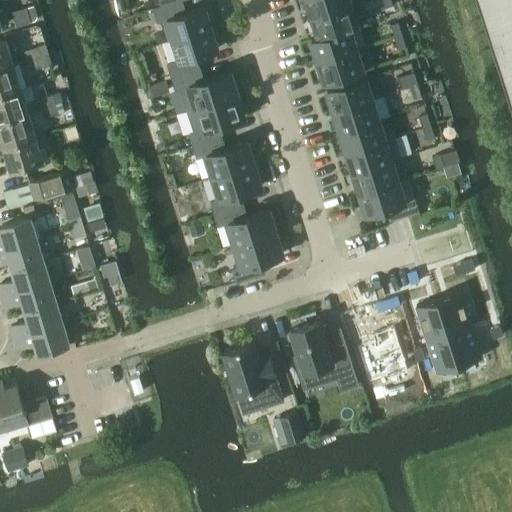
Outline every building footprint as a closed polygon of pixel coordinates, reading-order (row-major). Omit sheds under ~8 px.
[(174,39),(214,26),(210,14),(207,15),(204,5),(186,11),(182,0),(178,0),(161,5),(154,7),(158,21),(167,18),(174,39)] [(307,0),(313,17),(352,5),(360,2),(359,0),(307,0)] [(511,0),(480,0),(511,101),(511,0)] [(352,5),(313,17),(316,28),(319,37),(350,28),(358,26),(367,23),(360,2),(352,5)] [(27,7),(12,12),(16,26),(31,22),(27,7)] [(136,13),(127,16),(130,26),(140,23),(136,13)] [(398,21),(390,23),(394,36),(402,34),(398,21)] [(218,38),(214,26),(174,39),(180,59),(168,63),(172,76),(200,67),(196,55),(218,48),(215,39),(218,38)] [(357,49),(350,28),(319,37),(311,39),(318,60),(357,49)] [(394,36),(398,48),(406,45),(402,34),(394,36)] [(0,67),(13,64),(6,39),(0,40),(0,67)] [(27,60),(41,55),(38,46),(24,50),(27,60)] [(357,49),(318,60),(325,82),(363,70),(373,66),(367,46),(357,49)] [(49,53),(41,55),(27,60),(30,69),(52,62),(49,53)] [(0,94),(21,88),(13,64),(0,67),(0,94)] [(195,106),(240,92),(236,79),(233,80),(230,71),(204,79),(200,67),(172,76),(176,88),(188,84),(195,106)] [(414,71),(399,76),(402,88),(410,86),(418,83),(414,71)] [(365,76),(327,89),(334,110),(372,98),(365,76)] [(410,86),(414,98),(421,95),(418,83),(410,86)] [(0,120),(28,112),(21,88),(0,94),(0,120)] [(410,89),(399,92),(401,101),(413,98),(410,89)] [(194,105),(186,108),(194,132),(190,133),(193,144),(222,135),(218,124),(244,116),(241,106),(244,105),(240,92),(195,106),(194,105)] [(42,108),(56,103),(53,94),(39,98),(42,108)] [(372,98),(334,110),(341,130),(379,118),(372,98)] [(62,101),(56,103),(58,112),(65,110),(62,101)] [(58,112),(56,103),(42,108),(44,117),(59,113),(58,112)] [(36,136),(28,112),(0,120),(0,135),(3,146),(36,136)] [(427,112),(419,115),(423,127),(431,125),(427,112)] [(379,118),(341,130),(345,144),(347,151),(385,139),(394,136),(392,128),(383,131),(379,118)] [(423,127),(427,139),(434,136),(431,125),(423,127)] [(207,154),(213,176),(257,162),(253,149),(250,150),(247,140),(225,147),(222,135),(193,144),(197,157),(207,154)] [(36,136),(3,146),(11,171),(44,161),(49,159),(46,148),(40,150),(36,136)] [(385,139),(347,151),(354,172),(401,157),(394,136),(385,139)] [(440,153),(432,156),(436,168),(443,165),(440,153)] [(401,157),(354,172),(360,192),(407,177),(401,157)] [(211,200),(215,213),(243,204),(240,192),(261,185),(258,176),(261,175),(257,162),(213,176),(220,197),(211,200)] [(29,181),(30,183),(35,198),(76,185),(71,168),(29,181)] [(407,177),(360,192),(367,214),(386,208),(390,219),(418,210),(407,177)] [(83,207),(87,221),(104,216),(100,202),(83,207)] [(228,222),(235,244),(279,230),(274,217),(272,218),(269,208),(247,215),(243,204),(215,213),(219,225),(228,222)] [(71,228),(83,224),(80,214),(68,218),(71,228)] [(0,248),(0,249),(38,238),(31,216),(0,226),(4,237),(0,238),(0,248)] [(106,226),(103,218),(88,222),(90,231),(106,226)] [(188,222),(192,237),(205,233),(201,219),(188,222)] [(86,233),(83,224),(71,228),(74,237),(86,233)] [(279,230),(235,244),(242,265),(233,268),(237,281),(265,272),(261,260),(283,254),(280,244),(283,243),(279,230)] [(10,257),(13,268),(44,258),(38,238),(0,249),(3,259),(10,257)] [(481,257),(468,262),(473,274),(486,269),(481,257)] [(51,279),(44,258),(13,268),(17,279),(0,284),(0,293),(0,295),(51,279)] [(115,260),(101,264),(104,276),(118,272),(115,260)] [(468,262),(458,266),(463,278),(473,274),(468,262)] [(26,310),(57,300),(51,279),(0,295),(3,304),(22,299),(26,310)] [(461,289),(439,297),(450,329),(472,322),(461,289)] [(450,329),(439,297),(417,304),(428,337),(450,329)] [(63,321),(57,300),(26,310),(29,321),(10,327),(13,337),(63,321)] [(506,316),(498,319),(501,326),(508,323),(506,316)] [(334,367),(340,385),(341,389),(353,385),(358,383),(343,336),(328,341),(321,320),(322,320),(321,319),(290,329),(290,330),(291,330),(298,354),(294,355),(301,378),(334,367)] [(356,343),(368,380),(409,367),(394,320),(373,327),(376,337),(356,343)] [(70,342),(63,321),(13,337),(16,346),(35,340),(38,352),(70,342)] [(472,322),(450,329),(461,363),(483,355),(472,322)] [(450,329),(428,337),(439,370),(461,363),(450,329)] [(224,350),(235,385),(240,401),(263,394),(265,400),(282,395),(279,385),(277,379),(278,379),(269,350),(268,350),(268,352),(259,355),(254,340),(224,350)] [(130,379),(135,393),(144,390),(139,376),(130,379)] [(22,403),(16,382),(4,385),(2,378),(0,379),(0,406),(4,420),(7,430),(29,423),(40,420),(34,399),(22,403)] [(34,399),(40,420),(53,416),(46,395),(34,399)] [(305,401),(297,404),(302,419),(310,416),(305,401)] [(305,435),(297,410),(274,417),(282,442),(305,435)] [(23,445),(13,448),(19,466),(29,463),(23,445)] [(13,448),(3,451),(9,469),(19,466),(13,448)]
